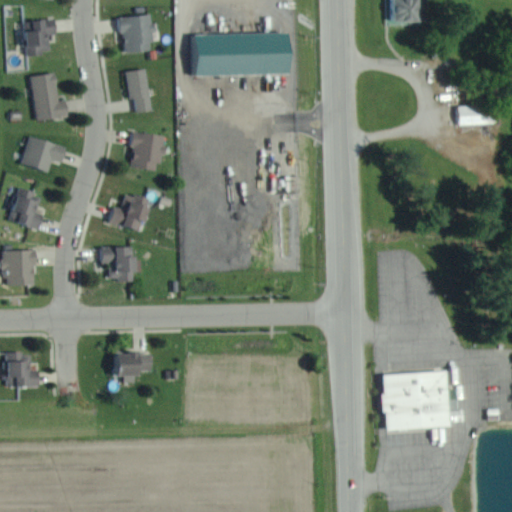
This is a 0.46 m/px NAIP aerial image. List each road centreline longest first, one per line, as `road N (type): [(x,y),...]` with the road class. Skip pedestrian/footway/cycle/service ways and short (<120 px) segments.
road 1 (primary): [(351,511),(341,0)]
road 2 (residential): [(87,0),(97,150),(65,251),(69,387)]
road 3 (residential): [(347,313),(0,323)]
